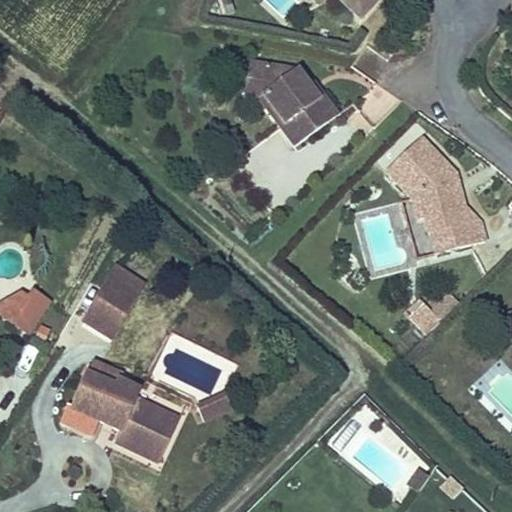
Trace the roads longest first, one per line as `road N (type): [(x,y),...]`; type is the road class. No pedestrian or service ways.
road 1 (track): [(0,49),(275,278),(335,339),(342,368),(319,413),(226,511)]
road 2 (residential): [(461,0),(445,70),(471,121),(511,157)]
